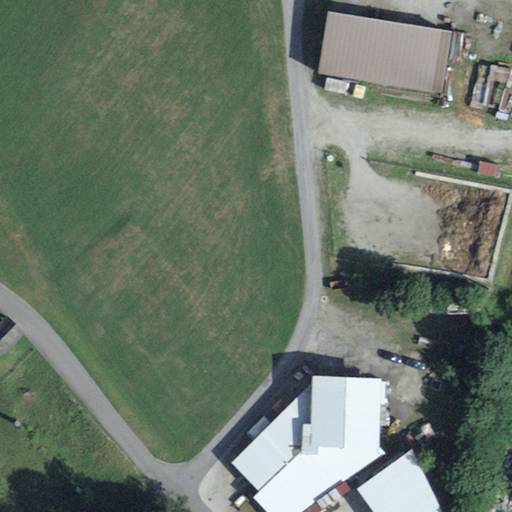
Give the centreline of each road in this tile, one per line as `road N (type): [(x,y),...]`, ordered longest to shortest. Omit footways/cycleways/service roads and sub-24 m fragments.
road 1 (unclassified): [(174,492),(278,377),(307,315),(311,231),(292,0)]
road 2 (unclassified): [(0,296),(50,343),(174,492)]
